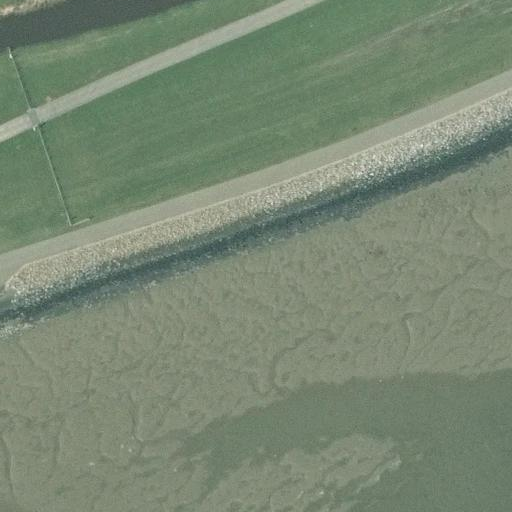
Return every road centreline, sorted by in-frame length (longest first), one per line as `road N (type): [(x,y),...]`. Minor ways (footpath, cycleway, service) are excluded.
road 1 (unclassified): [(0,285),(328,176),(511,97)]
road 2 (unclassified): [(0,144),(331,0)]
